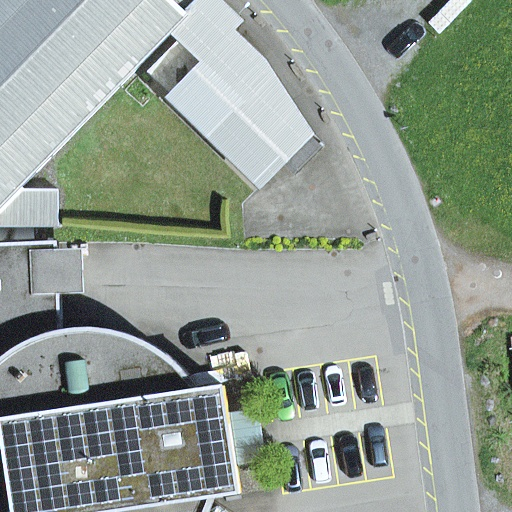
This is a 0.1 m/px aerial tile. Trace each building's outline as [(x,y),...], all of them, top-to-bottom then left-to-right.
[(58,190),(21,191),(175,32),(191,16),(174,0),(0,0),(0,229),(58,227),(58,190)] [(174,0),(191,16),(206,0),(174,0)] [(241,23),(216,0),(206,0),(191,16),(175,32),(251,105),(216,138),(262,184),(288,158),(312,134),(264,62),(232,32),(241,23)] [(312,134),(288,158),(298,168),(322,145),(312,134)] [(0,363),(8,356),(34,341),(62,332),(58,243),(0,244),(0,363)] [(0,363),(0,511),(200,511),(199,500),(241,494),(237,467),(229,414),(225,387),(183,394),(180,378),(191,376),(164,352),(132,336),(97,329),(62,332),(34,341),(8,356),(0,363)] [(237,467),(267,463),(259,409),(229,414),(237,467)]
